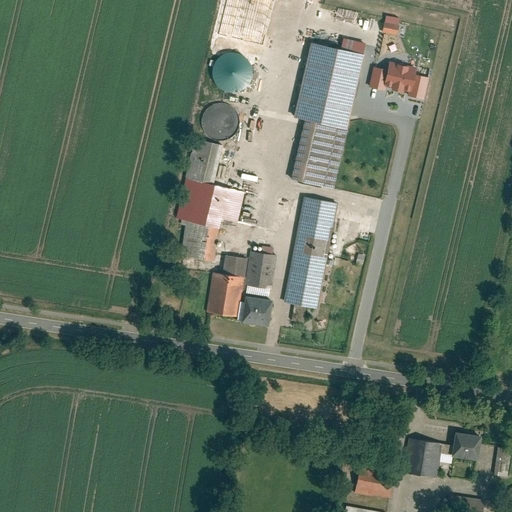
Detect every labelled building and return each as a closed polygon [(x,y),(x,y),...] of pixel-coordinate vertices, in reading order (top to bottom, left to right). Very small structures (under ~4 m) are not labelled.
[(383,20),(380,31),(395,34),(398,24),(383,20)] [(367,53),(312,40),(297,113),(307,116),(293,175),(338,184),(367,53)] [(225,92),(232,93),(239,91),(245,86),(250,80),(252,73),(251,66),(248,59),(243,54),(237,51),(230,50),(222,51),(216,55),(212,60),(209,66),(209,73),(210,79),(213,85),(218,89),(225,92)] [(416,67),(389,61),(387,71),(384,84),(411,91),(414,75),(416,67)] [(382,88),(387,71),(376,68),(371,85),(382,88)] [(428,78),(414,75),(411,95),(424,98),(428,78)] [(215,139),(222,140),(228,138),(233,135),(237,129),(238,123),(238,117),(236,111),(232,106),(226,103),(220,102),(214,103),(208,106),(204,110),(201,116),(201,122),(202,128),(205,133),(209,137),(215,139)] [(223,148),(195,141),(176,220),(186,221),(182,255),(216,260),(221,220),(264,230),(269,207),(265,207),(267,199),(243,195),(244,192),(214,184),(223,148)] [(338,204),(303,197),(285,300),(318,305),(338,204)] [(169,252),(166,261),(177,265),(180,256),(169,252)] [(224,272),(211,271),(205,317),(241,322),(246,287),(249,288),(244,320),(269,323),(272,299),(267,299),(273,255),(251,252),(250,261),(226,258),(224,272)] [(356,261),(363,263),(365,254),(358,252),(356,261)] [(455,446),(406,438),(401,472),(437,478),(440,462),(453,464),(454,458),(480,462),(485,435),(458,431),(455,446)] [(511,449),(498,446),(493,477),(507,479),(511,449)] [(393,471),(357,465),(353,493),(388,499),(393,471)] [(447,494),(445,510),(463,511),(480,511),(482,498),(447,494)]
